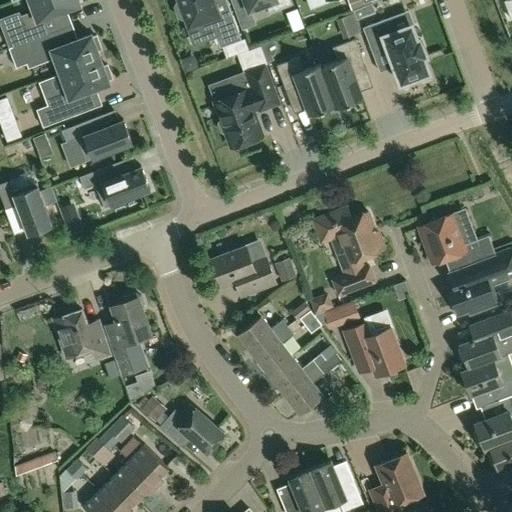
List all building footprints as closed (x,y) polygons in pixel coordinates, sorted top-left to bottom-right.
[(29,0),(34,10),(19,16),(23,24),(7,30),(13,46),(48,33),(42,18),(80,4),(78,0),(29,0)] [(241,38),(227,0),(179,0),(180,2),(177,3),(175,6),(179,16),(182,18),(186,17),(189,27),(199,23),(202,31),(212,27),(220,47),(232,43),(237,54),(249,49),(244,36),(241,38)] [(290,0),(245,0),(249,10),(266,3),(270,12),(292,4),(290,0)] [(390,52),(395,66),(401,83),(405,81),(407,85),(420,80),(419,76),(429,72),(423,56),(426,55),(420,39),(417,41),(411,25),(394,31),(389,17),(363,27),(373,53),(386,48),(388,53),(390,52)] [(52,59),(57,74),(101,58),(98,50),(102,49),(96,35),(93,37),(91,33),(53,47),(48,33),(13,46),(9,47),(16,67),(28,62),(26,57),(36,54),(39,64),(52,59)] [(362,97),(360,91),(351,68),(365,63),(355,38),(332,47),(337,60),(322,65),(321,63),(320,63),(336,107),(362,97)] [(276,65),(286,90),(299,85),(310,114),(335,105),(336,107),(320,63),(304,69),(299,56),(276,65)] [(43,126),(78,113),(72,97),(110,83),(109,79),(112,78),(107,64),(104,66),(101,58),(57,74),(63,89),(49,94),(52,103),(36,109),(43,126)] [(264,64),(246,71),(253,89),(246,92),(245,90),(237,93),(236,90),(233,89),(223,93),(222,96),(223,98),(215,101),(222,119),(219,120),(218,123),(221,132),(224,133),(227,132),(232,146),(262,135),(252,109),(260,107),(260,108),(278,102),(264,64)] [(0,123),(7,142),(21,136),(13,115),(0,119),(0,123)] [(95,130),(90,118),(62,129),(67,142),(77,137),(86,160),(132,143),(123,119),(119,120),(95,130)] [(141,165),(137,167),(116,175),(112,164),(80,176),(84,188),(95,184),(104,207),(150,189),(141,165)] [(36,182),(13,190),(9,180),(0,183),(0,192),(6,209),(17,204),(28,233),(52,224),(36,182)] [(148,205),(150,215),(166,212),(165,202),(148,205)] [(348,207),(314,220),(322,241),(332,237),(345,274),(333,278),(339,294),(375,280),(369,265),(363,267),(359,258),(385,248),(380,234),(377,235),(368,211),(351,217),(348,207)] [(464,251),(469,264),(496,254),(489,234),(478,239),(466,208),(419,226),(433,262),(464,251)] [(62,214),(65,221),(74,218),(71,210),(62,214)] [(241,295),(252,291),(275,282),(266,257),(252,262),(246,245),(211,259),(221,286),(235,280),(241,295)] [(452,270),(457,283),(449,286),(451,290),(448,294),(453,307),(457,308),(459,312),(468,309),(469,313),(500,302),(492,283),(511,275),(511,247),(496,254),(469,264),(452,270)] [(291,259),(276,265),(282,280),(297,274),(291,259)] [(107,333),(116,358),(141,350),(137,339),(150,334),(142,312),(145,306),(141,295),(135,293),(123,297),(120,302),(112,305),(120,329),(107,333)] [(312,299),(316,311),(331,305),(327,294),(312,299)] [(298,319),(300,317),(310,309),(306,302),(293,312),(298,319)] [(325,313),(328,321),(330,326),(360,315),(355,302),(325,313)] [(110,354),(102,330),(98,320),(87,324),(82,309),(53,318),(66,356),(94,347),(97,358),(110,354)] [(310,309),(300,317),(312,332),(322,324),(310,309)] [(511,309),(485,319),(470,325),(475,338),(460,343),(461,346),(458,350),(462,360),(466,361),(469,367),(461,370),(461,371),(511,351),(511,309)] [(238,332),(253,353),(288,326),(282,319),(271,327),(261,314),(238,332)] [(360,371),(373,367),(376,374),(404,364),(390,327),(372,334),(367,322),(345,330),(360,371)] [(253,353),(269,373),(292,355),(282,342),(294,333),(288,326),(253,353)] [(470,395),(471,395),(490,388),(495,401),(499,399),(511,394),(511,359),(510,353),(511,352),(511,351),(461,371),(470,395)] [(302,367),(292,355),(269,373),(284,393),(327,360),(321,352),(302,367)] [(336,352),(327,360),(284,393),(300,413),(323,395),(313,382),(342,360),(336,352)] [(504,412),(485,419),(475,423),(477,428),(474,432),(478,444),(483,445),(484,448),(511,437),(511,394),(499,399),(504,412)] [(153,397),(142,409),(154,420),(165,408),(153,397)] [(175,408),(159,426),(178,443),(187,434),(207,452),(224,433),(195,408),(186,418),(175,408)] [(124,416),(100,440),(109,449),(119,439),(121,442),(135,427),(124,416)] [(511,437),(484,448),(490,446),(491,448),(488,452),(492,464),(497,465),(499,470),(511,464),(511,437)] [(95,443),(88,449),(93,454),(100,448),(95,443)] [(129,459),(157,487),(163,480),(159,476),(168,467),(144,443),(129,459)] [(56,453),(17,467),(19,473),(58,459),(56,453)] [(369,488),(377,506),(379,511),(403,511),(400,502),(422,493),(406,453),(377,465),(384,482),(369,488)] [(78,459),(60,476),(61,487),(64,491),(87,468),(78,459)] [(157,487),(129,459),(114,475),(138,498),(147,489),(151,493),(157,487)] [(342,486),(333,465),(331,460),(310,469),(325,506),(338,501),(342,511),(363,504),(354,481),(342,486)] [(299,503),(287,508),(288,511),(312,511),(313,511),(325,506),(310,469),(289,477),(299,503)] [(99,490),(121,511),(131,511),(133,511),(129,507),(138,498),(114,475),(99,490)] [(121,511),(99,490),(83,506),(89,511),(121,511)]
